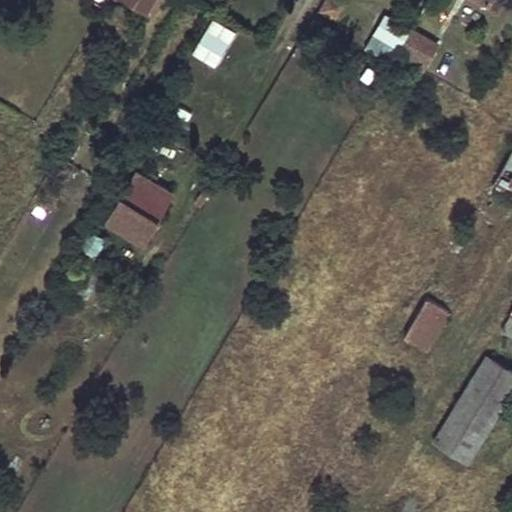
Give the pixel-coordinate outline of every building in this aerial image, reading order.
[(130,0),(148,10),(153,0),(130,0)] [(153,0),(148,10),(158,16),(167,0),(153,0)] [(338,0),(324,0),(319,9),(334,18),(343,3),(338,0)] [(373,31),(398,47),(411,27),(386,11),(373,31)] [(213,18),(192,53),(214,67),(235,31),(213,18)] [(423,70),(437,45),(410,30),(399,49),(421,61),(417,67),(423,70)] [(511,166),(504,162),(492,183),(511,194),(511,166)] [(137,170),(121,196),(156,217),(172,191),(137,170)] [(121,196),(107,219),(143,240),(156,217),(121,196)] [(79,240),(95,253),(108,237),(92,224),(79,240)] [(108,310),(120,291),(93,274),(81,292),(108,310)] [(426,296),(404,335),(428,348),(450,310),(426,296)] [(511,311),(502,328),(511,334),(511,311)] [(511,369),(486,354),(434,440),(468,461),(511,388),(511,369)]
